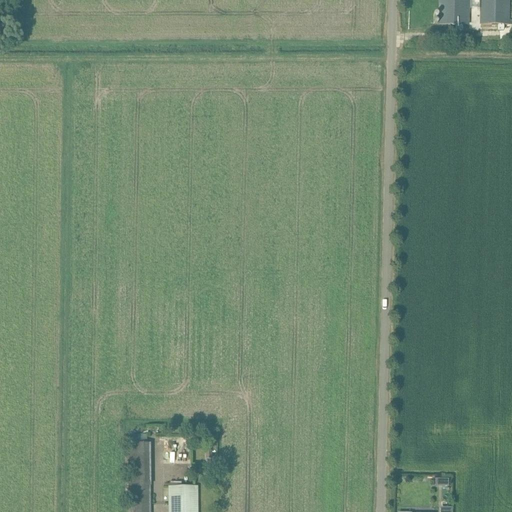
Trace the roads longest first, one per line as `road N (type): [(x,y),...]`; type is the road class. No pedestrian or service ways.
road 1 (unclassified): [(379,511),(392,0)]
road 2 (track): [(390,53),(511,54)]
